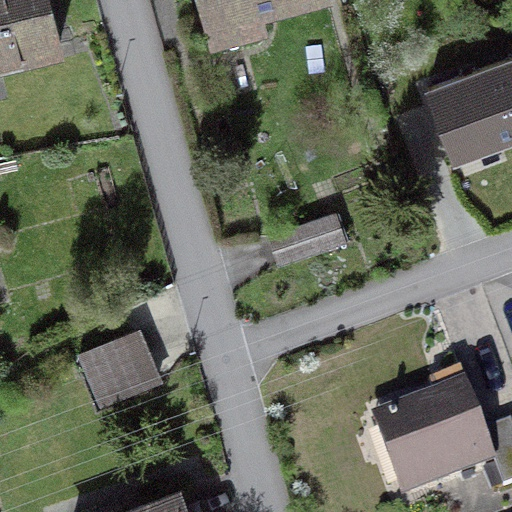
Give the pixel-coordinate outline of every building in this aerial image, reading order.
[(0,0),(0,75),(58,62),(43,0),(0,0)] [(252,25),(324,6),(322,0),(196,0),(210,49),(255,37),(252,25)] [(332,215),(266,238),(276,266),(342,243),(332,215)] [(98,408),(154,385),(132,333),(76,356),(98,408)] [(511,435),(507,423),(480,433),(463,388),(382,418),(409,492),(490,463),(500,489),(511,484),(511,435)] [(183,511),(177,495),(130,511),(183,511)]
